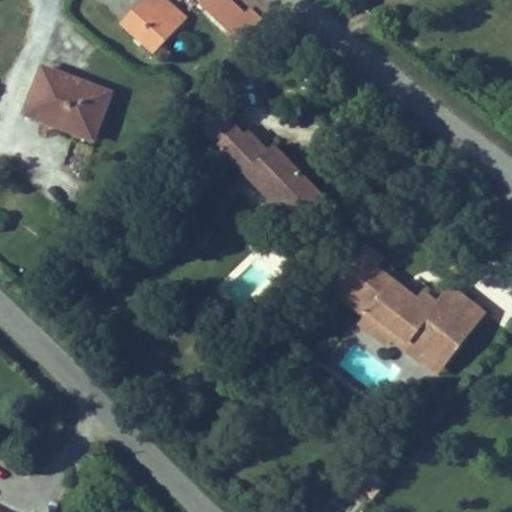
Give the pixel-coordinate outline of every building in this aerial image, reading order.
[(158,57),(190,18),(168,0),(145,0),(123,27),(158,57)] [(244,43),(265,20),(252,9),(247,14),(231,0),(205,0),(202,4),(244,43)] [(117,93),(45,67),(26,119),(98,145),(117,93)] [(221,148),(239,129),(217,108),(196,130),(217,151),(221,148)] [(331,199),(277,146),(271,152),(252,134),(248,138),(239,129),(221,148),(302,228),(331,199)] [(384,261),(369,250),(355,268),(359,271),(343,292),(373,314),(369,319),(363,326),(390,347),(394,341),(399,335),(430,358),(453,327),(469,340),(488,314),(454,288),(441,305),(428,295),(422,302),(378,269),(384,261)] [(359,271),(355,268),(335,294),(369,319),(373,314),(343,292),(359,271)] [(441,376),(469,340),(453,327),(430,358),(399,335),(394,341),(441,376)]
